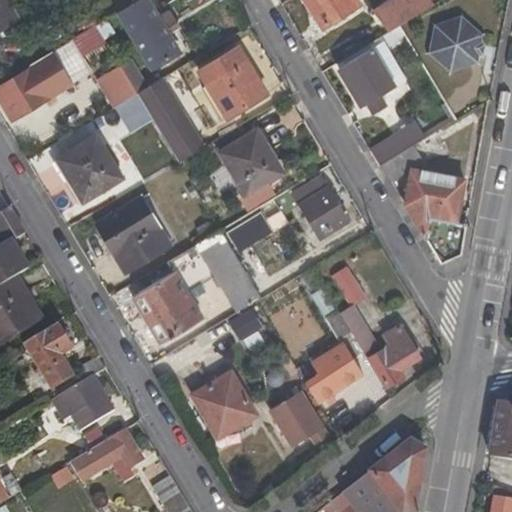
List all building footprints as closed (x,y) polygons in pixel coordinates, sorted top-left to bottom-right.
[(47,0),(54,11),(72,0),(0,0),(0,29),(16,20),(11,9),(26,0),(47,0)] [(179,52),(147,0),(141,0),(118,14),(152,69),(179,52)] [(359,6),(355,0),(303,0),(321,29),(359,6)] [(390,0),(372,11),(387,33),(400,25),(433,5),(430,0),(390,0)] [(481,35),(460,17),(435,25),(430,52),(450,69),(475,61),(477,52),(481,53),(482,45),(480,44),(481,35)] [(370,48),(369,46),(336,67),(361,107),(381,95),(367,72),(379,64),(376,57),(380,54),(374,45),(370,48)] [(267,95),(238,46),(198,70),(227,118),(267,95)] [(72,84),(53,53),(0,85),(0,101),(12,121),(72,84)] [(148,86),(131,59),(121,65),(138,93),(148,86)] [(97,79),(114,107),(138,93),(121,65),(97,79)] [(197,149),(159,85),(143,94),(181,158),(197,149)] [(283,173),(257,129),(218,151),(245,196),(283,173)] [(369,150),(378,166),(380,165),(409,148),(400,132),(369,150)] [(122,178),(96,135),(56,159),(82,202),(122,178)] [(409,148),(380,165),(389,180),(410,167),(422,160),(413,145),(409,148)] [(410,169),(403,204),(439,264),(459,255),(465,224),(456,223),(464,180),(410,169)] [(348,222),(320,174),(291,192),(320,240),(348,222)] [(170,246),(141,196),(95,224),(124,273),(170,246)] [(15,239),(24,233),(9,208),(0,212),(0,231),(8,226),(15,239)] [(234,311),(259,296),(220,229),(168,260),(174,272),(139,293),(154,318),(147,323),(160,344),(202,319),(186,292),(213,275),(234,311)] [(11,240),(0,246),(0,286),(18,276),(29,268),(11,240)] [(363,295),(346,266),(330,275),(348,304),(363,295)] [(310,289),(320,282),(312,267),(301,275),(310,289)] [(0,344),(38,323),(22,298),(28,294),(18,276),(0,286),(0,344)] [(139,293),(132,297),(147,323),(154,318),(139,293)] [(38,323),(43,319),(28,294),(22,298),(38,323)] [(339,313),(350,332),(362,352),(376,344),(351,305),(339,313)] [(229,319),(237,340),(261,331),(254,310),(229,319)] [(325,319),(337,340),(350,332),(339,313),(337,311),(325,319)] [(383,334),(389,345),(368,357),(387,389),(417,370),(413,362),(420,358),(400,324),(383,334)] [(60,356),(71,349),(57,325),(24,346),(50,390),(72,377),(60,356)] [(317,374),(306,381),(318,404),(363,376),(343,342),(310,363),(317,374)] [(93,376),(106,369),(98,356),(79,369),(85,381),(93,376)] [(257,414),(230,370),(191,394),(217,438),(257,414)] [(100,387),(93,376),(85,381),(51,402),(62,420),(71,415),(79,431),(114,410),(107,398),(112,395),(105,384),(100,387)] [(322,428),(300,391),(270,409),(291,447),(322,428)] [(491,456),(511,458),(511,406),(499,413),(491,456)] [(91,432),(98,445),(125,429),(117,416),(91,432)] [(129,467),(143,458),(125,429),(98,445),(70,462),(82,481),(110,464),(121,483),(133,475),(129,467)] [(411,441),(341,494),(354,511),(415,511),(426,449),(411,441)] [(42,511),(83,488),(68,463),(20,491),(31,511),(42,511)] [(10,473),(1,479),(11,497),(20,491),(10,473)] [(166,511),(188,511),(191,510),(170,476),(152,488),(166,511)] [(511,482),(500,476),(494,486),(511,495),(511,482)] [(511,500),(511,495),(494,486),(490,484),(489,497),(494,498),(511,500)] [(0,511),(27,511),(19,497),(0,508),(0,511)] [(511,511),(511,500),(494,498),(491,511),(511,511)]
